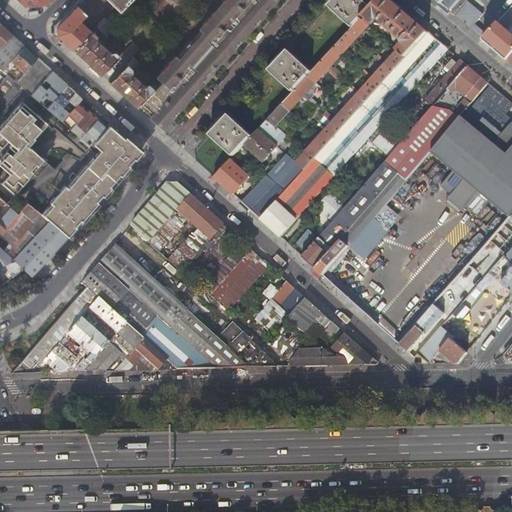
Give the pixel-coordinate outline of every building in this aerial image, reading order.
[(120,10),(129,0),(123,0),(117,6),(116,7),(120,10)] [(225,0),(216,11),(223,18),(224,17),(240,0),(225,0)] [(240,0),(224,17),(242,33),(270,0),(240,0)] [(343,54),(348,50),(357,39),(375,19),(379,20),(390,29),(402,40),(403,44),(305,153),(296,144),(289,152),(298,161),(296,163),(304,170),(314,159),(428,32),(405,12),(390,0),(378,0),(372,7),(369,10),(353,27),(312,72),(306,79),(294,92),(253,136),(245,145),(263,163),(287,136),(276,127),(299,102),(303,98),(313,88),(327,71),(330,69),(334,64),(343,54)] [(334,0),(329,6),(353,27),(369,10),(372,7),(364,0),(334,0)] [(457,0),(449,10),(455,15),(468,2),(469,0),(457,0)] [(468,2),(455,17),(470,30),(474,25),(483,15),(468,2)] [(87,18),(89,16),(76,3),(55,26),(55,33),(74,50),(91,32),(80,22),(85,16),(87,18)] [(213,14),(155,80),(159,83),(165,77),(186,55),(212,29),(223,18),(216,11),(213,14)] [(138,105),(160,123),(162,121),(163,122),(242,33),(224,17),(223,18),(212,29),(186,55),(165,77),(159,83),(152,90),(150,93),(138,105)] [(107,35),(115,26),(106,18),(98,25),(98,26),(107,35)] [(511,26),(509,30),(499,21),(486,35),(484,38),(508,59),(511,54),(511,26)] [(0,47),(12,34),(0,24),(0,47)] [(486,35),(474,25),(470,30),(482,40),(484,38),(486,35)] [(95,32),(93,31),(91,32),(74,50),(88,63),(102,75),(123,53),(120,51),(122,49),(120,47),(115,52),(111,52),(110,53),(108,51),(110,49),(108,47),(106,49),(100,44),(102,42),(101,40),(99,42),(96,40),(97,39),(97,35),(94,33),(95,32)] [(0,47),(0,67),(3,70),(25,46),(12,34),(0,47)] [(25,46),(3,70),(7,74),(9,75),(16,82),(37,58),(25,46)] [(445,66),(455,54),(449,49),(439,60),(445,66)] [(270,70),(294,92),(306,79),(312,72),(289,50),(283,56),(282,54),(274,62),(276,64),(270,70)] [(354,56),(348,50),(343,54),(350,60),(354,56)] [(37,71),(43,63),(37,58),(16,82),(21,86),(31,95),(45,79),(37,71)] [(140,66),(141,66),(133,58),(109,82),(136,107),(138,105),(150,93),(152,90),(147,85),(144,85),(143,84),(142,84),(134,76),(136,74),(134,73),(133,74),(130,71),(131,68),(140,66)] [(427,99),(435,106),(449,89),(469,66),(461,60),(427,99)] [(341,70),(334,64),(330,69),(337,74),(341,70)] [(453,105),(456,108),(459,104),(482,78),(476,72),(469,66),(449,89),(457,95),(453,105)] [(337,74),(330,69),(327,71),(338,80),(340,78),(337,74)] [(49,83),(60,92),(67,84),(61,79),(52,71),(45,79),(31,95),(47,108),(52,101),(41,91),(49,83)] [(456,108),(463,113),(465,111),(477,97),(489,83),(482,78),(459,104),(456,108)] [(41,91),(52,101),(60,92),(49,83),(41,91)] [(67,84),(60,92),(52,101),(47,108),(60,120),(62,121),(64,118),(68,114),(79,102),(82,98),(67,84)] [(317,91),(313,88),(303,98),(307,101),(317,91)] [(511,108),(488,88),(481,96),(505,116),(511,108)] [(488,106),(477,97),(465,111),(476,120),(488,106)] [(307,101),(303,98),(299,102),(310,111),(313,107),(307,101)] [(28,145),(32,141),(47,123),(22,102),(0,127),(0,134),(2,136),(0,138),(0,143),(3,147),(8,142),(10,143),(8,146),(9,147),(7,150),(18,159),(30,170),(42,157),(28,145)] [(72,118),(77,122),(88,110),(79,102),(68,114),(70,116),(69,118),(71,120),(72,118)] [(450,109),(435,106),(385,163),(405,180),(433,149),(460,117),(453,111),(450,109)] [(463,113),(456,108),(453,111),(460,117),(461,116),(463,113)] [(81,129),(77,134),(81,137),(96,120),(93,116),(95,115),(89,110),(89,111),(88,110),(77,122),(75,124),(81,129)] [(211,135),(234,157),(245,145),(253,136),(229,115),(224,120),(223,119),(216,126),(218,127),(211,135)] [(478,188),(511,217),(511,216),(511,123),(493,144),(461,116),(460,117),(433,149),(464,176),(478,188)] [(475,127),(493,142),(511,120),(508,117),(498,129),(484,117),(475,127)] [(73,126),(64,118),(62,121),(64,123),(71,129),(73,126)] [(89,135),(95,139),(107,126),(98,118),(96,120),(81,137),(84,140),(89,135)] [(99,149),(97,152),(104,158),(123,138),(108,125),(107,126),(95,139),(92,143),(99,149)] [(370,138),(375,143),(383,134),(378,129),(370,138)] [(383,134),(375,143),(374,144),(388,155),(400,142),(386,130),(383,134)] [(89,135),(84,140),(89,145),(92,143),(95,139),(89,135)] [(126,137),(123,138),(104,158),(97,152),(95,153),(82,168),(107,189),(139,152),(139,149),(126,137)] [(7,153),(5,156),(10,160),(12,162),(13,163),(30,177),(32,175),(30,173),(32,171),(30,170),(18,159),(7,150),(6,151),(7,153)] [(304,170),(296,163),(285,152),(241,201),(261,219),(293,182),(304,170)] [(0,161),(0,164),(5,169),(12,162),(10,160),(5,156),(0,161)] [(44,159),(42,157),(30,170),(32,171),(34,168),(36,170),(44,159)] [(283,207),(321,164),(314,159),(304,170),(293,182),(261,219),(271,228),(282,238),(335,177),(329,172),(292,214),(283,207)] [(250,177),(231,160),(215,177),(234,195),(250,177)] [(10,174),(3,181),(16,193),(30,177),(13,163),(12,162),(5,169),(10,174)] [(385,163),(303,257),(317,269),(331,253),(342,240),(349,246),(384,205),(405,180),(385,163)] [(329,172),(321,164),(283,207),(292,214),(329,172)] [(107,189),(82,168),(77,174),(72,170),(69,173),(73,176),(74,177),(86,187),(99,198),(107,189)] [(66,186),(65,185),(58,193),(71,204),(86,187),(74,177),(73,176),(70,179),(70,180),(71,180),(78,186),(73,192),(66,186)] [(478,188),(464,176),(447,196),(460,208),(478,188)] [(71,180),(66,186),(73,192),(78,186),(71,180)] [(15,194),(16,193),(3,181),(2,183),(15,194)] [(167,185),(130,226),(147,242),(190,194),(179,184),(167,185)] [(86,212),(99,198),(86,187),(71,204),(84,215),(86,212)] [(53,204),(43,215),(45,217),(66,235),(84,215),(71,204),(58,193),(50,202),(53,204)] [(198,229),(170,262),(181,272),(182,271),(197,253),(201,249),(223,224),(190,194),(147,242),(158,251),(187,219),(198,229)] [(344,205),(330,194),(318,207),(332,219),(344,205)] [(0,216),(0,206),(4,202),(2,200),(0,202),(0,232),(1,233),(14,217),(8,212),(2,218),(0,216)] [(0,239),(0,246),(2,249),(15,260),(22,267),(23,268),(32,276),(67,236),(66,235),(45,217),(43,215),(27,202),(14,217),(1,233),(10,240),(6,245),(0,239)] [(384,205),(349,246),(364,259),(390,229),(388,228),(397,216),(384,205)] [(207,254),(229,230),(225,226),(223,224),(201,249),(207,254)] [(189,277),(205,289),(223,267),(214,260),(236,235),(229,230),(207,254),(201,249),(197,253),(182,271),(189,277)] [(316,236),(309,230),(297,244),(304,250),(316,236)] [(10,240),(1,233),(0,233),(0,239),(6,245),(10,240)] [(223,267),(242,241),(236,235),(214,260),(223,267)] [(331,253),(337,259),(344,251),(349,246),(342,240),(331,253)] [(223,267),(205,289),(216,299),(222,293),(229,300),(235,294),(235,293),(242,286),(259,268),(265,261),(247,245),(242,241),(223,267)] [(183,306),(141,269),(114,244),(97,262),(136,298),(182,340),(200,356),(214,369),(245,368),(247,365),(217,337),(200,322),(190,313),(183,306)] [(0,265),(4,264),(15,260),(2,249),(0,246),(0,265)] [(337,259),(331,253),(317,269),(323,275),(337,259)] [(505,255),(442,327),(453,337),(451,339),(465,350),(482,331),(478,328),(510,291),(501,283),(511,272),(511,270),(511,261),(507,256),(505,255)] [(487,265),(477,256),(471,263),(481,271),(487,265)] [(5,270),(11,277),(23,268),(22,267),(15,260),(4,264),(7,268),(5,270)] [(263,272),(252,283),(260,290),(276,272),(265,261),(259,268),(263,272)] [(136,298),(97,262),(80,281),(86,287),(97,297),(107,306),(125,322),(138,334),(143,339),(176,369),(214,369),(200,356),(182,340),(136,298)] [(462,294),(481,271),(471,263),(456,280),(452,285),(462,294)] [(235,294),(239,298),(252,283),(263,272),(259,268),(242,286),(235,293),(235,294)] [(510,291),(511,292),(511,273),(511,272),(501,283),(510,291)] [(268,302),(266,305),(265,306),(266,306),(249,328),(265,343),(274,333),(262,324),(272,314),(273,313),(281,303),(286,297),(294,288),(286,281),(268,302)] [(462,294),(452,285),(435,305),(444,313),(462,294)] [(62,339),(80,317),(85,312),(88,308),(97,297),(86,287),(67,308),(11,374),(31,373),(62,339)] [(262,324),(274,333),(275,332),(284,321),(286,318),(304,297),(294,288),(286,297),(281,303),(273,313),(272,314),(262,324)] [(222,293),(216,299),(224,307),(229,300),(222,293)] [(194,294),(183,306),(190,313),(200,322),(213,308),(200,296),(198,298),(194,294)] [(229,300),(233,304),(239,298),(235,294),(229,300)] [(88,308),(91,311),(101,319),(96,325),(98,327),(103,321),(113,330),(109,335),(111,338),(112,337),(116,332),(125,322),(107,306),(97,297),(88,308)] [(310,333),(325,316),(319,310),(304,297),(286,318),(284,321),(309,337),(311,335),(310,333)] [(224,307),(227,311),(233,304),(229,300),(224,307)] [(233,304),(227,311),(234,317),(240,310),(233,304)] [(410,353),(444,313),(435,305),(428,313),(415,328),(400,344),(410,353)] [(80,317),(83,320),(91,311),(88,308),(85,312),(80,317)] [(240,310),(234,317),(245,327),(251,320),(240,310)] [(310,333),(311,335),(315,337),(330,320),(325,316),(310,333)] [(49,371),(52,373),(55,373),(56,372),(64,372),(76,358),(75,356),(73,355),(63,346),(69,340),(71,337),(90,353),(75,372),(82,372),(84,370),(106,344),(108,342),(83,320),(80,317),(62,339),(31,373),(41,373),(48,365),(51,368),(49,371)] [(405,319),(390,335),(400,344),(415,328),(405,319)] [(231,321),(217,337),(247,365),(259,350),(256,346),(231,321)] [(326,342),(339,328),(331,321),(315,338),(317,340),(320,337),(326,342)] [(129,349),(132,351),(135,347),(143,339),(138,334),(125,322),(116,332),(131,347),(129,349)] [(420,354),(431,363),(440,352),(441,351),(451,339),(453,337),(442,327),(420,354)] [(337,353),(337,354),(354,365),(355,365),(379,364),(344,333),(331,347),(337,353)] [(124,348),(112,337),(111,338),(108,342),(106,344),(84,370),(107,371),(121,354),(124,348)] [(141,356),(157,370),(177,370),(176,369),(143,339),(135,347),(132,351),(114,371),(151,370),(139,359),(141,356)] [(441,351),(456,364),(460,364),(468,354),(465,350),(451,339),(441,351)] [(63,346),(73,355),(75,352),(79,348),(69,340),(63,346)] [(322,348),(298,350),(284,367),(323,366),(332,355),(322,348)] [(265,355),(259,350),(247,365),(245,368),(254,368),(265,355)] [(335,356),(332,355),(323,366),(354,365),(337,354),(335,356)] [(270,361),(265,355),(254,368),(265,368),(270,361)]
